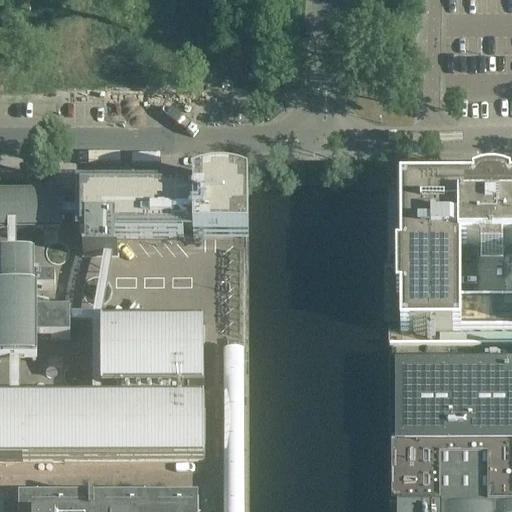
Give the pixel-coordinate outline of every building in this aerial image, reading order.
[(400,187),(400,334),(511,334),(511,186),(510,187),(510,183),(502,180),(495,179),(491,179),(488,179),(481,180),(473,183),(472,187),(432,188),(400,187)] [(80,215),(80,241),(107,241),(119,241),(183,241),(183,237),(193,237),(193,241),(237,241),(248,241),(248,186),(243,184),(239,183),(235,182),(229,181),(220,180),(214,180),(210,181),(207,182),(203,182),(199,184),(193,186),(193,195),(184,194),(184,191),(80,190),(80,194),(80,206),(80,215)] [(0,230),(7,231),(16,231),(60,231),(59,215),(59,206),(59,199),(0,198),(0,230)] [(80,206),(59,206),(59,215),(80,215),(80,206)] [(16,231),(7,231),(8,258),(16,258),(16,231)] [(97,315),(70,316),(70,324),(107,325),(119,241),(107,241),(97,315)] [(35,316),(35,294),(33,294),(33,291),(41,292),(55,292),(55,278),(41,278),(33,278),(33,258),(16,258),(8,258),(0,257),(0,359),(10,359),(11,359),(20,359),(36,358),(35,341),(51,341),(70,341),(70,324),(70,316),(51,316),(35,316)] [(0,463),(206,463),(205,402),(190,402),(189,393),(205,393),(207,325),(107,325),(102,393),(117,393),(117,403),(20,403),(10,403),(0,403),(0,463)] [(241,511),(242,351),(222,351),(222,511),(241,511)] [(511,354),(487,355),(487,363),(390,363),(390,507),(397,507),(442,507),(511,506),(511,354)] [(10,359),(10,403),(20,403),(20,359),(10,359)] [(197,511),(197,500),(94,500),(94,499),(89,499),(89,500),(20,501),(19,511),(197,511)]
